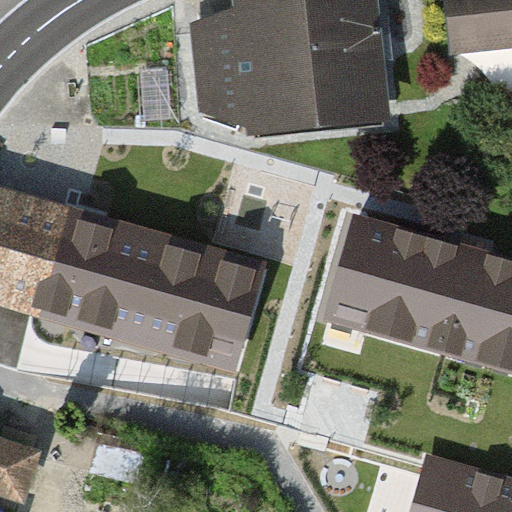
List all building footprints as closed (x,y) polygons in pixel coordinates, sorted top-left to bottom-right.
[(396,119),(386,0),(305,0),(250,4),(205,29),(211,117),(259,129),(396,119)] [(511,0),(447,0),(453,55),(511,48),(511,0)] [(0,199),(0,292),(44,306),(69,220),(0,199)] [(262,274),(69,220),(44,306),(238,361),(262,274)] [(511,268),(357,224),(332,313),(511,365),(511,268)] [(0,439),(0,511),(34,511),(53,457),(0,439)] [(511,511),(511,487),(432,464),(418,511),(511,511)]
